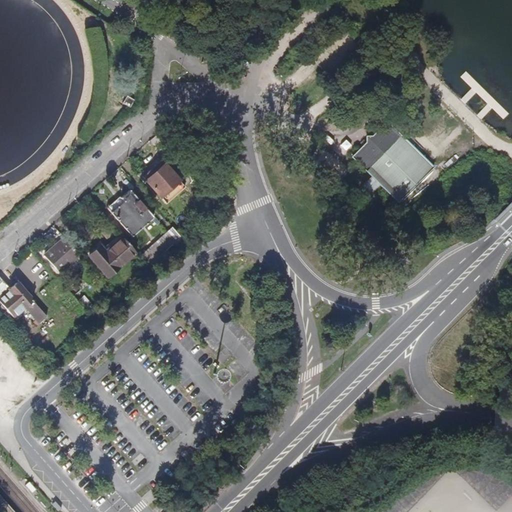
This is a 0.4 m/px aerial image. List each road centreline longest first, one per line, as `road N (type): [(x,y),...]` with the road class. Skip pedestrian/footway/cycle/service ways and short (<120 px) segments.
road 1 (tertiary): [(89,511),(22,435),(25,413),(204,253),(268,229)]
road 2 (secondary): [(253,495),(445,306)]
road 3 (secondary): [(458,270),(281,443)]
road 4 (secondary): [(253,495),(419,423),(476,413)]
road 5 (residential): [(0,251),(164,104)]
road 6 (secondary): [(458,270),(402,299),(355,303),(318,288),(278,251)]
road 7 (secondary): [(278,251),(300,364),(281,443)]
road 8 (unclassified): [(212,88),(268,229)]
road 9 (secondary): [(476,413),(433,396),(418,368),(445,306)]
